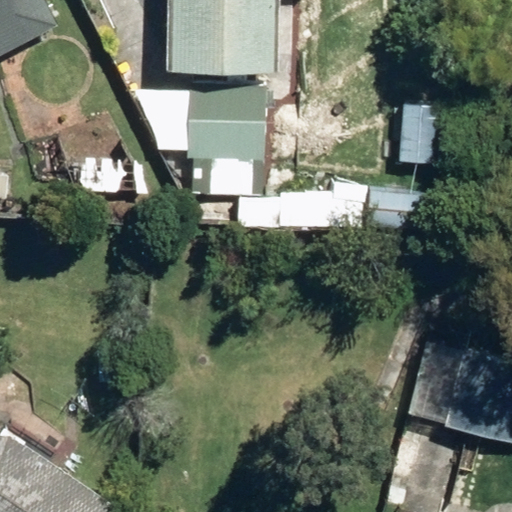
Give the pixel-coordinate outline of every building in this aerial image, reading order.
[(0,0),(0,49),(51,24),(38,0),(0,0)] [(271,65),(273,0),(164,0),(163,62),(271,65)] [(189,171),(258,173),(261,83),(188,80),(185,152),(190,152),(189,171)] [(62,157),(69,193),(144,196),(138,162),(62,157)] [(0,203),(9,204),(10,173),(0,172),(0,203)] [(0,279),(17,280),(18,262),(0,261),(0,279)] [(511,360),(455,346),(436,423),(511,441),(511,360)] [(0,511),(108,511),(113,506),(2,435),(0,434),(0,511)]
